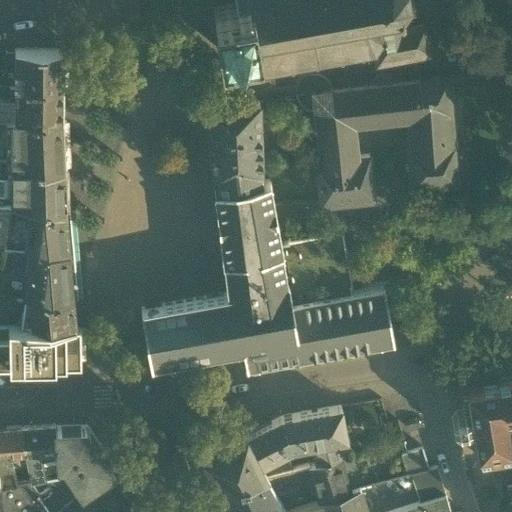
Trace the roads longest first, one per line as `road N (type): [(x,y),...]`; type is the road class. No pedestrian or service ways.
road 1 (residential): [(420,359),(205,394),(79,396)]
road 2 (residential): [(420,359),(467,511)]
road 3 (residential): [(511,248),(499,252),(420,359)]
